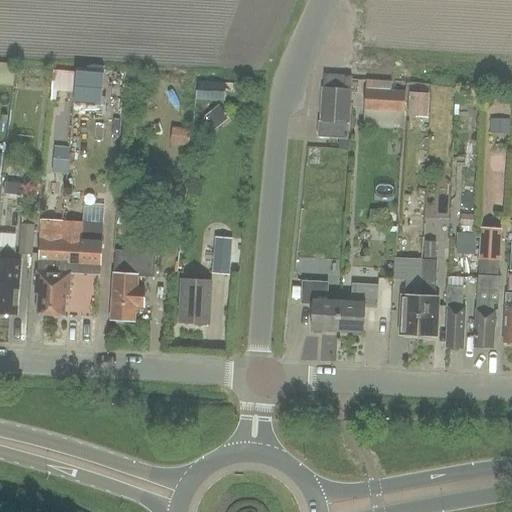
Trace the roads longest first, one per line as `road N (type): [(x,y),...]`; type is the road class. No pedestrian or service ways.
road 1 (unclassified): [(257,379),(279,91),(320,0)]
road 2 (residential): [(257,379),(0,361)]
road 3 (residential): [(511,390),(257,379)]
road 4 (secondary): [(182,500),(0,443)]
road 5 (secondary): [(326,511),(511,481)]
